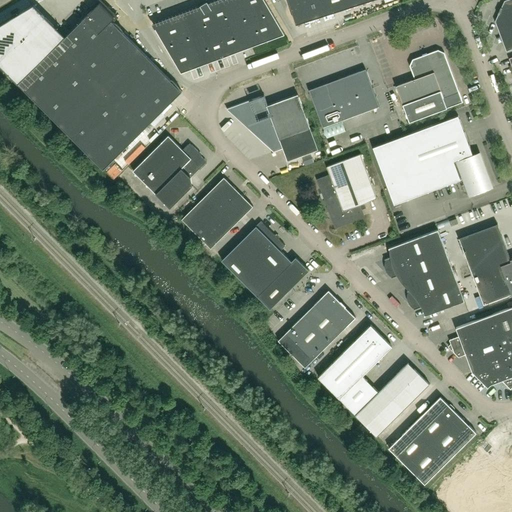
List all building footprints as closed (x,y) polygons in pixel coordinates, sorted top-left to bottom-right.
[(285,34),(273,14),(264,0),(218,0),(153,24),(181,73),(285,34)] [(288,0),(296,24),(372,0),(288,0)] [(511,0),(509,0),(505,2),(496,21),(507,50),(511,48),(511,0)] [(182,91),(133,42),(112,20),(114,18),(99,3),(97,5),(66,36),(52,49),(18,84),(72,138),(103,169),(134,139),(182,91)] [(0,24),(0,65),(18,84),(52,49),(66,36),(33,4),(16,15),(0,24)] [(459,91),(444,52),(438,50),(413,59),(410,65),(415,79),(396,86),(409,122),(463,102),(459,91)] [(380,107),(366,69),(309,90),(323,128),(380,107)] [(311,129),(298,94),(268,105),(264,95),(227,109),(274,152),(283,148),(288,161),(318,149),(311,129)] [(492,187),(480,153),(473,155),(458,116),(373,147),(394,204),(464,178),(470,195),(492,187)] [(342,121),(323,128),(327,138),(346,131),(342,121)] [(204,159),(201,156),(200,155),(197,152),(198,151),(192,145),(188,145),(183,150),(168,135),(133,171),(156,194),(170,208),(192,186),(191,177),(204,164),(204,159)] [(377,198),(361,154),(327,166),(330,174),(318,179),(336,227),(364,217),(359,204),(377,198)] [(211,249),(253,206),(224,177),(182,219),(211,249)] [(292,262),(281,250),(285,246),(261,221),(222,260),(270,309),(309,270),(297,257),(292,262)] [(511,260),(511,261),(497,224),(459,238),(484,305),(511,294),(511,260)] [(438,230),(389,248),(392,256),(385,259),(385,260),(386,259),(386,260),(385,262),(385,264),(385,265),(385,267),(386,270),(386,272),(388,273),(389,275),(390,276),(392,277),(391,278),(392,278),(401,275),(407,292),(408,291),(408,292),(408,293),(407,295),(407,297),(407,299),(408,301),(409,303),(410,305),(411,307),(413,308),(415,309),(414,309),(414,310),(421,307),(425,316),(464,301),(438,230)] [(305,367),(356,317),(329,290),(278,340),(305,367)] [(511,306),(456,328),(459,336),(457,337),(449,340),(451,344),(453,349),(450,350),(453,349),(454,352),(454,353),(459,357),(464,355),(466,354),(472,371),(488,387),(495,380),(500,378),(501,380),(511,389),(511,387),(511,306)] [(392,346),(386,340),(371,325),(318,377),(340,398),(363,376),(392,346)] [(429,384),(408,362),(379,392),(356,414),(356,415),(377,436),(429,384)] [(356,414),(379,392),(363,376),(340,398),(356,414)] [(425,484),(476,433),(462,418),(441,396),(430,407),(389,448),(425,484)] [(428,490),(443,505),(482,466),(511,454),(511,449),(506,434),(470,447),(428,490)] [(511,511),(511,490),(501,495),(483,511),(511,511)]
